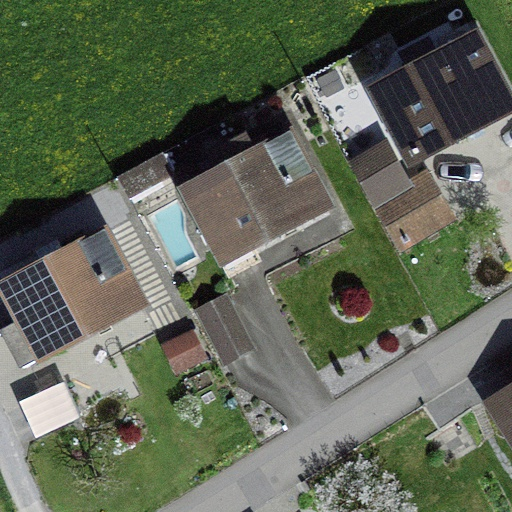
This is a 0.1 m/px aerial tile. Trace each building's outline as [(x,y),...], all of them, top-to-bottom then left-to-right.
[(511,93),(480,33),(365,93),(390,142),(410,178),(427,169),(511,124),(511,93)] [(390,142),(350,165),(401,255),(458,223),(427,169),(410,178),(390,142)] [(309,156),(210,201),(241,269),(340,223),(309,156)] [(23,367),(140,305),(102,233),(64,252),(58,241),(36,252),(42,264),(4,284),(24,321),(4,331),(23,367)] [(222,297),(193,312),(218,362),(247,348),(222,297)] [(193,330),(160,346),(175,377),(209,361),(193,330)] [(64,382),(19,404),(37,441),(82,420),(64,382)] [(511,390),(481,411),(511,457),(511,390)]
